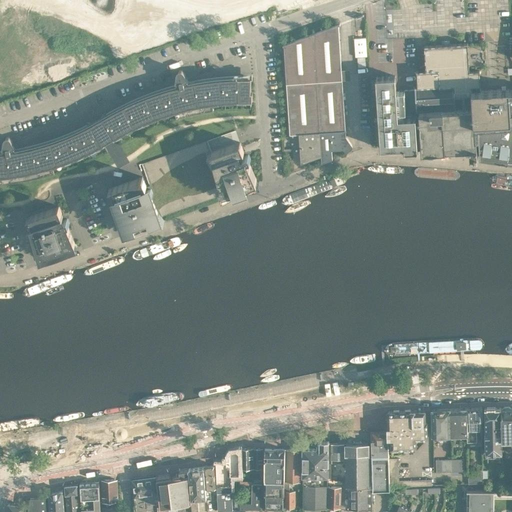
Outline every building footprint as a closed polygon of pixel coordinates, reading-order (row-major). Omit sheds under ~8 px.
[(283,45),(286,83),(290,134),(299,134),(301,161),(303,163),(321,156),(322,162),(332,159),(332,150),(343,149),(344,149),(345,150),(346,150),(347,150),(348,150),(349,150),(350,149),(351,149),(352,148),(352,147),(352,146),(346,136),(342,80),(338,24),(283,45)] [(366,56),(365,38),(354,39),(355,57),(366,56)] [(478,127),(478,126),(511,124),(511,117),(511,88),(481,91),(479,71),(470,71),(468,43),(427,46),(428,73),(419,73),(420,90),(418,91),(418,94),(416,94),(417,112),(419,112),(421,146),(421,152),(445,150),(470,148),(470,156),(477,155),(475,128),(478,127)] [(250,109),(250,101),(251,78),(236,78),(222,79),(208,80),(204,81),(203,79),(194,80),(189,81),(182,71),(182,70),(181,70),(180,70),(179,70),(178,71),(178,72),(176,84),(171,86),(172,88),(167,89),(154,94),(141,99),(128,104),(115,111),(103,118),(92,124),(80,130),(69,135),(57,140),(45,144),(41,145),(41,142),(32,145),(19,147),(15,148),(10,137),(9,137),(8,136),(7,136),(6,137),(5,138),(3,150),(0,150),(0,184),(11,183),(26,181),(40,178),(54,174),(51,165),(65,160),(78,155),(91,150),(102,144),(127,130),(138,124),(150,119),(162,114),(173,110),(176,119),(188,116),(200,113),(213,111),(212,102),(225,101),(238,100),(249,100),(249,109),(250,109)] [(404,147),(405,151),(417,150),(417,146),(421,146),(419,112),(417,112),(416,94),(416,89),(396,90),(395,76),(375,77),(380,148),(404,147)] [(511,161),(511,117),(511,124),(478,126),(478,127),(479,157),(511,161)] [(114,187),(125,229),(162,216),(225,194),(256,184),(257,183),(247,160),(250,159),(248,154),(245,154),(240,142),(211,152),(207,140),(142,163),(142,164),(145,163),(151,188),(148,189),(142,177),(142,176),(108,188),(109,189),(114,187)] [(432,178),(478,182),(479,172),(433,168),(432,178)] [(345,173),(280,197),(284,206),(348,183),(345,173)] [(511,174),(491,173),(490,182),(511,184),(511,174)] [(30,216),(42,259),(52,255),(51,254),(58,250),(66,249),(66,250),(76,246),(67,224),(69,223),(67,217),(64,218),(58,206),(30,216)] [(134,261),(183,243),(179,234),(131,251),(134,261)] [(120,255),(78,270),(81,278),(123,263),(120,255)] [(72,270),(21,288),(24,298),(75,280),(72,270)] [(511,335),(505,335),(489,334),(489,354),(511,355),(511,335)] [(481,339),(391,345),(388,345),(386,347),(386,349),(386,351),(386,353),(387,354),(389,356),(392,356),(463,351),(481,350),(483,348),(485,345),(483,342),(481,339)] [(347,346),(314,353),(318,373),(361,364),(379,361),(377,341),(347,346)] [(314,353),(251,366),(255,386),(318,373),(314,353)] [(251,366),(189,379),(193,399),(255,386),(251,366)] [(193,399),(189,379),(159,386),(126,391),(130,411),(162,405),(193,399)] [(126,391),(63,402),(67,422),(130,411),(126,391)] [(63,402),(0,413),(4,433),(67,422),(63,402)] [(502,408),(501,408),(502,442),(511,442),(511,443),(511,407),(510,408),(509,406),(504,407),(502,408)] [(482,407),(467,408),(467,434),(468,442),(477,441),(476,429),(482,429),(481,419),(482,419),(482,407)] [(502,442),(501,408),(495,408),(495,407),(487,407),(487,408),(484,408),(485,432),(485,453),(485,454),(487,454),(487,453),(502,453),(502,442)] [(451,435),(467,434),(467,408),(450,408),(451,435)] [(432,435),(451,435),(450,409),(432,409),(432,435)] [(387,431),(388,437),(391,437),(391,448),(416,447),(416,438),(428,437),(427,421),(425,421),(425,410),(414,410),(410,410),(410,411),(387,411),(387,431)] [(387,431),(379,431),(375,436),(371,436),(372,491),(389,491),(388,437),(387,431)] [(303,448),(303,449),(303,508),(327,508),(327,475),(328,476),(329,441),(320,441),(319,441),(318,442),(317,443),(317,444),(317,448),(304,448),(303,448)] [(331,443),(331,458),(344,458),(344,443),(331,443)] [(368,443),(346,443),(346,485),(349,485),(349,503),(346,503),(346,508),(349,508),(360,508),(360,511),(371,511),(371,491),(367,491),(367,485),(369,485),(368,443)] [(240,468),(253,468),(253,448),(240,448),(240,468)] [(253,448),(253,468),(262,468),(262,448),(253,448)] [(264,509),(284,509),(285,449),(283,449),(283,448),(276,448),(276,449),(264,448),(264,509)] [(300,449),(285,449),(285,490),(288,490),(288,481),(301,481),(300,449)] [(226,459),(226,462),(216,463),(218,511),(232,510),(231,474),(240,474),(239,452),(236,450),(231,451),(229,454),(229,455),(228,455),(227,455),(226,457),(226,458),(226,459)] [(19,456),(20,461),(24,460),(24,459),(34,458),(33,452),(23,453),(23,456),(19,456)] [(398,458),(388,458),(389,486),(432,485),(431,479),(399,480),(398,458)] [(451,471),(451,459),(436,460),(436,472),(451,471)] [(464,471),(463,459),(451,459),(451,471),(464,471)] [(216,486),(214,464),(204,466),(207,501),(208,501),(208,497),(208,496),(211,496),(210,489),(209,487),(216,486)] [(207,501),(204,466),(189,468),(192,511),(199,511),(198,501),(194,500),(194,497),(206,496),(206,501),(207,501)] [(178,500),(179,511),(191,511),(189,468),(179,469),(179,472),(176,473),(175,475),(174,475),(178,500)] [(468,476),(468,483),(483,483),(483,478),(482,470),(477,470),(477,475),(468,476)] [(156,476),(160,503),(178,500),(174,475),(170,475),(170,474),(156,476)] [(161,511),(160,503),(156,476),(132,479),(134,495),(132,496),(133,503),(132,503),(133,510),(132,510),(132,511),(161,511)] [(102,481),(103,501),(118,501),(118,500),(117,479),(103,480),(102,481)] [(100,511),(99,480),(80,481),(81,511),(100,511)] [(252,485),(251,503),(240,503),(240,509),(262,509),(262,483),(252,483),(252,485)] [(65,486),(66,494),(67,511),(79,511),(77,484),(66,485),(65,486)] [(328,507),(340,507),(341,486),(328,486),(328,507)] [(49,493),(50,511),(64,511),(63,489),(52,492),(49,493)] [(285,490),(284,490),(284,507),(285,507),(295,507),(295,490),(288,490),(285,490)] [(490,511),(491,490),(467,490),(467,491),(469,491),(469,511),(490,511)] [(24,505),(14,503),(13,503),(9,503),(7,511),(46,511),(45,497),(30,498),(28,508),(23,507),(24,505)] [(179,511),(178,500),(160,503),(161,511),(179,511)]
